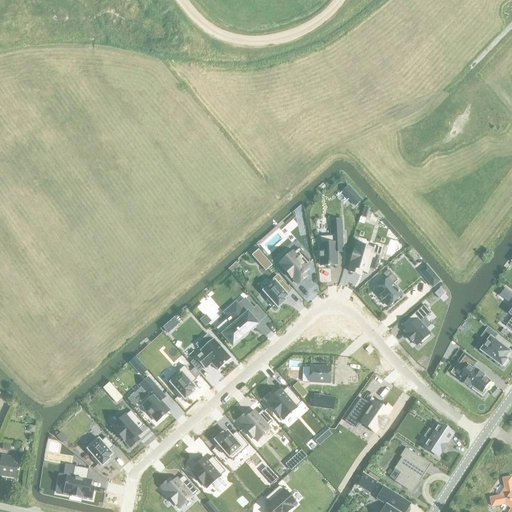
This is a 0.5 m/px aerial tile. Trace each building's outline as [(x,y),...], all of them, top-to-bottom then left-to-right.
[(348,186),(342,191),(354,205),(360,200),(348,186)] [(320,253),(319,253),(320,253),(320,257),(319,257),(319,258),(320,258),(320,266),(337,265),(337,252),(343,252),(341,220),(330,221),(331,236),(319,237),(320,245),(319,245),(320,253)] [(351,263),(348,271),(360,275),(361,271),(367,273),(368,269),(375,271),(379,255),(372,253),(373,250),(356,245),(355,250),(354,250),(351,262),(351,263)] [(293,252),(279,264),(283,268),(282,268),(291,278),(297,285),(306,277),(304,274),(308,270),(306,267),(311,262),(299,248),(294,253),(293,252)] [(258,250),(251,255),(252,256),(252,255),(265,270),(271,265),(272,266),(272,265),(258,250)] [(426,266),(419,272),(432,287),(439,281),(426,266)] [(392,285),(397,281),(388,270),(383,274),(387,279),(374,290),(388,307),(402,296),(392,285)] [(274,282),(263,291),(268,297),(266,300),(272,307),(275,305),(277,308),(285,301),(284,300),(286,298),(287,297),(286,295),(291,290),(282,280),(277,284),(274,282)] [(440,288),(434,294),(438,298),(444,293),(440,288)] [(233,326),(223,335),(232,345),(231,345),(232,346),(250,330),(251,332),(252,331),(250,329),(254,327),(255,328),(256,328),(254,326),(256,324),(248,314),(254,309),(245,299),(237,306),(236,304),(225,313),(230,318),(227,321),(228,322),(229,321),(233,326)] [(424,305),(401,325),(405,330),(403,331),(408,336),(407,337),(411,342),(412,341),(416,346),(419,343),(422,345),(431,337),(429,334),(430,334),(420,323),(431,313),(424,305)] [(169,323),(163,328),(168,333),(174,328),(169,323)] [(498,335),(488,328),(484,333),(491,338),(481,351),(503,367),(508,360),(506,358),(511,352),(504,347),(504,346),(499,342),(498,343),(494,340),(498,335)] [(195,359),(191,363),(199,372),(203,368),(204,370),(211,364),(218,371),(231,359),(213,339),(200,351),(202,353),(195,359)] [(476,370),(476,371),(472,369),(477,362),(465,353),(455,367),(463,373),(460,378),(462,379),(461,380),(471,387),(472,386),(474,387),(473,389),(483,397),(488,390),(486,389),(491,382),(484,378),(485,376),(476,370)] [(135,357),(130,362),(141,375),(146,370),(135,357)] [(184,366),(167,380),(175,389),(173,391),(180,399),(182,397),(185,400),(192,393),(191,392),(195,388),(191,384),(196,380),(184,366)] [(310,367),(309,382),(329,383),(330,368),(310,367)] [(147,394),(139,401),(143,406),(142,406),(148,412),(147,413),(148,413),(150,415),(150,416),(150,417),(151,416),(156,422),(169,411),(160,401),(165,397),(148,378),(140,385),(147,394)] [(298,383),(293,387),(302,398),(307,394),(298,383)] [(273,391),(264,399),(271,406),(270,406),(279,416),(283,420),(296,408),(296,407),(301,402),(287,387),(282,392),(281,390),(276,394),(273,391)] [(314,395),(312,407),(333,410),(334,398),(314,395)] [(360,398),(348,415),(375,433),(378,428),(379,428),(386,417),(391,409),(381,402),(379,406),(374,402),(372,405),(360,398)] [(131,410),(112,427),(115,431),(124,441),(130,448),(139,440),(136,437),(141,433),(138,430),(144,425),(131,410)] [(247,413),(238,421),(244,428),(253,438),(253,437),(256,441),(270,429),(267,426),(272,422),(262,410),(257,415),(254,412),(250,416),(247,413)] [(439,424),(437,426),(434,431),(428,441),(424,445),(425,446),(424,447),(427,450),(434,455),(434,454),(438,457),(441,452),(442,453),(447,444),(446,444),(449,439),(453,435),(453,434),(452,433),(450,432),(449,431),(443,427),(439,424)] [(328,430),(323,435),(327,439),(332,434),(328,430)] [(222,434),(214,441),(217,444),(215,446),(221,453),(224,451),(232,460),(248,446),(236,432),(231,436),(227,432),(223,436),(222,434)] [(96,437),(85,447),(93,456),(90,458),(97,465),(99,463),(102,466),(109,460),(108,458),(112,455),(108,451),(113,446),(105,437),(100,442),(96,437)] [(409,489),(412,491),(413,492),(420,481),(419,480),(419,481),(416,479),(418,476),(420,477),(424,471),(417,467),(422,460),(422,459),(405,448),(402,453),(400,456),(401,457),(394,469),(394,470),(396,467),(404,472),(397,482),(395,481),(394,481),(406,489),(406,488),(406,487),(409,489)] [(1,456),(0,461),(0,475),(15,478),(18,458),(1,456)] [(197,459),(188,467),(194,474),(203,484),(206,488),(225,471),(212,457),(207,461),(204,458),(200,462),(197,459)] [(66,485),(64,494),(69,495),(82,498),(82,497),(91,499),(93,487),(89,487),(90,481),(87,480),(89,469),(74,466),(72,477),(67,476),(66,482),(65,482),(65,484),(66,485)] [(266,467),(261,471),(272,484),(277,479),(266,467)] [(170,480),(161,488),(167,495),(175,505),(175,504),(179,508),(198,492),(183,476),(178,480),(177,479),(172,483),(170,480)] [(363,476),(357,486),(369,493),(375,483),(363,476)] [(511,511),(511,477),(503,479),(505,489),(500,496),(491,498),(492,507),(505,504),(511,508),(509,511),(511,511)] [(280,485),(265,498),(269,504),(266,506),(270,511),(269,511),(287,511),(292,508),(296,504),(280,485)] [(386,504),(381,511),(402,511),(408,503),(383,488),(377,499),(386,504)]
